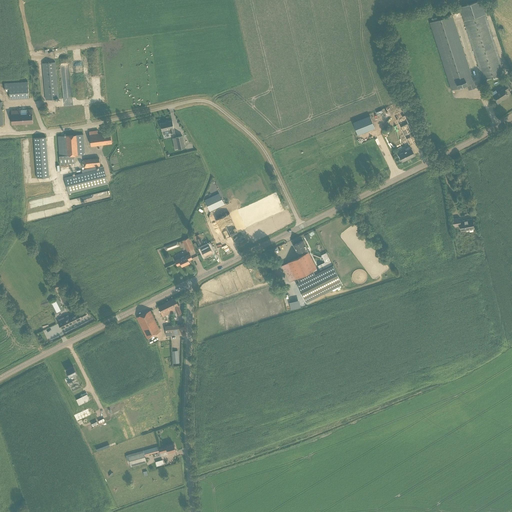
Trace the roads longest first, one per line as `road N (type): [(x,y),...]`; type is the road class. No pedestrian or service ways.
road 1 (unclassified): [(301,226),(261,146),(205,101),(0,134)]
road 2 (tertiary): [(301,226),(511,117)]
road 3 (unclassified): [(193,511),(185,427),(188,282)]
road 4 (tertiary): [(0,378),(188,282)]
road 5 (tertiary): [(188,282),(301,226)]
